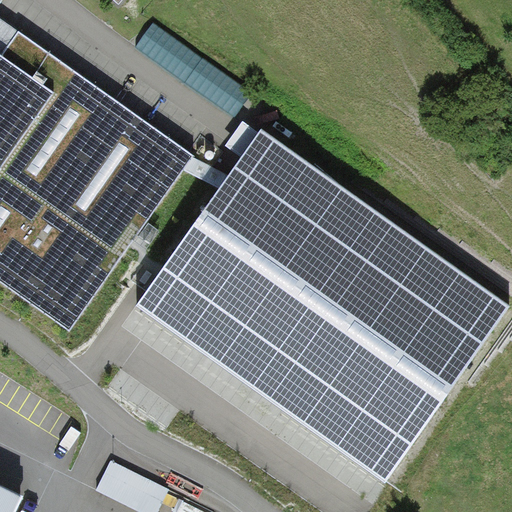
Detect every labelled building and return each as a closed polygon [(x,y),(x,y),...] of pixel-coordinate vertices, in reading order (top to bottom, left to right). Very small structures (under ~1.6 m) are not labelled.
[(154,25),(141,46),(168,63),(165,66),(238,113),(254,89),(154,25)] [(2,49),(0,48),(0,274),(68,323),(190,153),(16,29),(2,49)] [(508,313),(260,136),(252,148),(140,309),(386,487),(508,313)] [(214,511),(111,463),(97,491),(138,511),(214,511)] [(0,488),(0,511),(12,511),(19,499),(0,488)]
